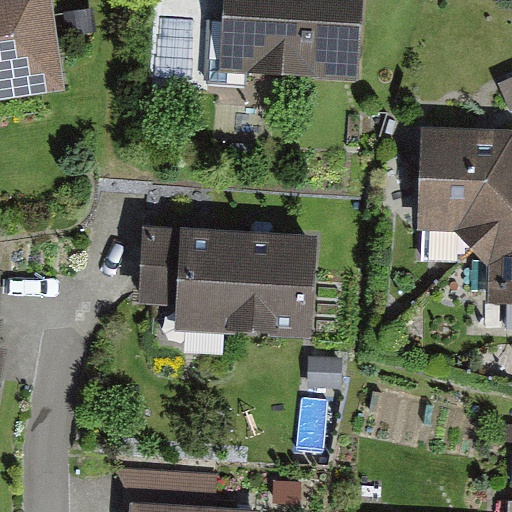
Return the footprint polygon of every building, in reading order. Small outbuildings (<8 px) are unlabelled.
[(57,0),(0,0),(0,101),(72,90),(57,0)] [(362,0),(231,0),(227,64),(358,72),(362,0)] [(511,130),(424,130),(425,224),(463,229),(493,261),(492,300),(511,300),(511,130)] [(314,337),(325,231),(185,217),(184,230),(146,227),(138,303),(183,307),(182,324),(314,337)] [(0,363),(8,286),(0,284),(0,363)]
